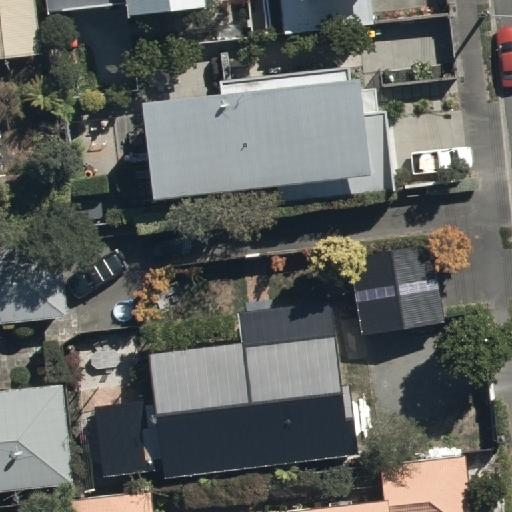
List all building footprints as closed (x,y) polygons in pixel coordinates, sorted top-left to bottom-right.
[(0,0),(0,67),(43,64),(43,61),(37,0),(0,0)] [(46,0),(49,22),(128,14),(129,32),(210,24),(207,0),(279,0),(283,42),(376,33),(373,0),(46,0)] [(169,114),(146,117),(156,210),(364,188),(365,198),(391,196),(383,124),(365,125),(362,96),(350,97),(349,84),(225,97),(226,108),(203,111),(202,104),(168,107),(169,114)] [(0,498),(74,492),(64,391),(0,396),(0,329),(69,323),(61,242),(0,247),(0,498)] [(351,263),(359,334),(442,325),(435,254),(351,263)] [(164,475),(165,486),(360,463),(358,447),(365,446),(358,390),(343,392),(333,312),(243,322),(246,350),(149,362),(152,386),(95,393),(105,482),(164,475)] [(469,511),(466,460),(382,467),(385,502),(276,510),(276,511),(469,511)] [(153,511),(152,488),(67,495),(68,511),(153,511)]
